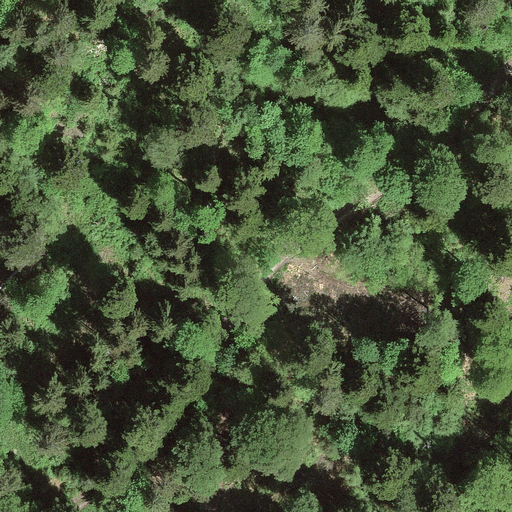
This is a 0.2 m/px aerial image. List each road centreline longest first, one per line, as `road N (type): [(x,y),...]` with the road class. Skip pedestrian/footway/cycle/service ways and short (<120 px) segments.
road 1 (track): [(62,511),(171,413),(261,279),(485,104),(511,70)]
road 2 (track): [(218,343),(226,423),(209,511)]
